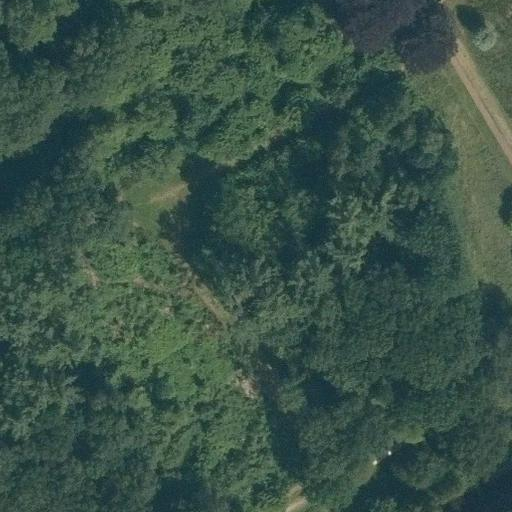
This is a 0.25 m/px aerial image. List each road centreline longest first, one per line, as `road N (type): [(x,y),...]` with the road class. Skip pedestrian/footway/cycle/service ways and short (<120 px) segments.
road 1 (track): [(0,270),(194,183),(187,258),(257,347),(325,488)]
road 2 (track): [(438,39),(330,116),(194,183)]
